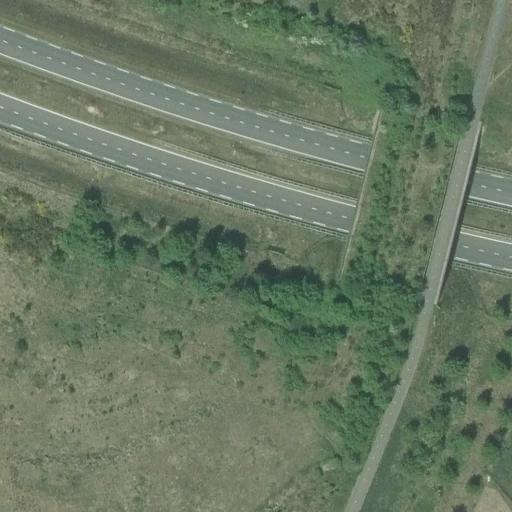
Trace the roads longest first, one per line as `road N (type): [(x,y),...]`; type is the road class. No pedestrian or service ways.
road 1 (primary): [(511,193),(187,108),(0,42)]
road 2 (primary): [(0,110),(169,169),(511,257)]
